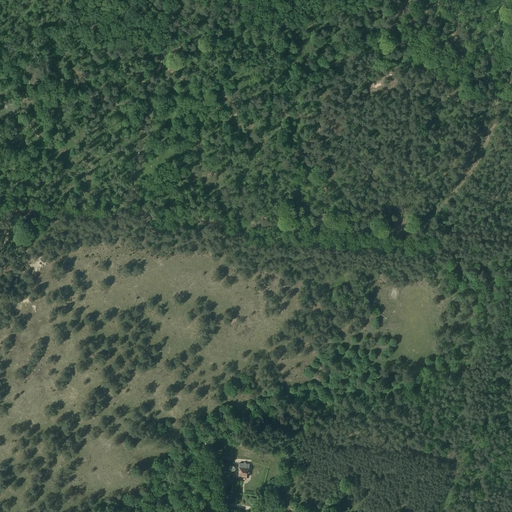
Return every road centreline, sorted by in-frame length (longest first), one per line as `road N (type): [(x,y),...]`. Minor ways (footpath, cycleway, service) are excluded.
road 1 (track): [(394,286),(354,289),(327,327),(223,428),(223,504)]
road 2 (track): [(149,219),(135,190),(175,0)]
